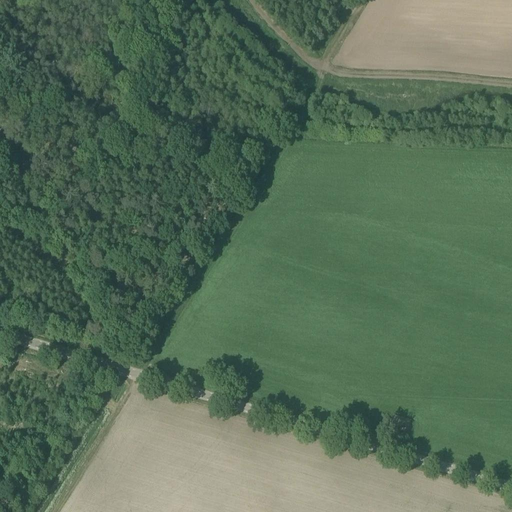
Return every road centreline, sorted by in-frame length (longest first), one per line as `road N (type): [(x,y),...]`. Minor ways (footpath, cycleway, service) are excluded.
road 1 (unclassified): [(511,487),(0,331)]
road 2 (track): [(320,74),(511,89)]
